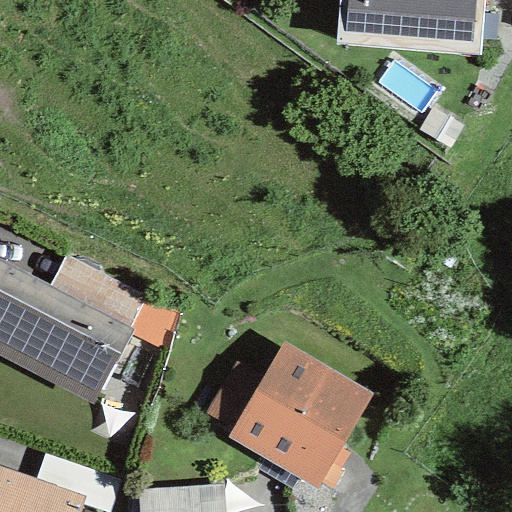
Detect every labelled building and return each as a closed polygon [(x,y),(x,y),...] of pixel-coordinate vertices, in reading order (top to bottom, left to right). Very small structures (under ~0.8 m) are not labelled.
[(472,0),(324,0),(321,51),(468,62),(472,0)] [(45,294),(0,270),(0,361),(86,407),(123,336),(152,351),(168,320),(61,263),(45,294)] [(365,400),(269,346),(249,380),(231,369),(203,417),(224,428),(216,442),(310,496),(365,400)] [(67,511),(72,501),(0,473),(0,511),(67,511)] [(217,511),(216,488),(127,493),(128,511),(217,511)]
